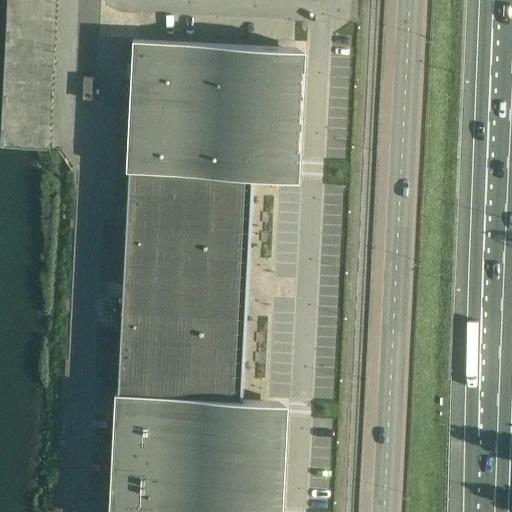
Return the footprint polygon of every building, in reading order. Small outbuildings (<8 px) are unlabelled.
[(129,169),(128,194),(251,200),(252,175),(290,177),(296,46),(133,38),(126,169),(129,169)] [(84,77),(83,99),(95,99),(96,78),(84,77)] [(128,194),(123,280),(247,287),(251,200),(128,194)] [(123,280),(118,392),(118,393),(241,399),(241,398),(247,287),(123,280)] [(278,400),(241,398),(241,399),(118,393),(118,392),(115,391),(112,457),(275,465),(278,400)] [(272,511),(275,465),(112,457),(109,511),(272,511)]
